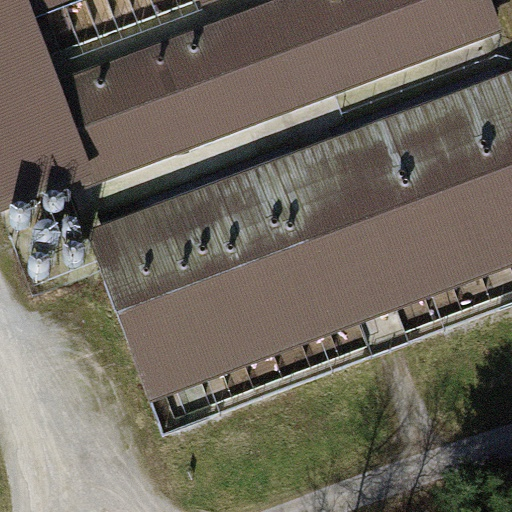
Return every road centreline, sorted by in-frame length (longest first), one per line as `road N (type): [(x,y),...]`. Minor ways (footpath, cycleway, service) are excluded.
road 1 (track): [(319,511),(511,443)]
road 2 (unknown): [(76,511),(0,325)]
